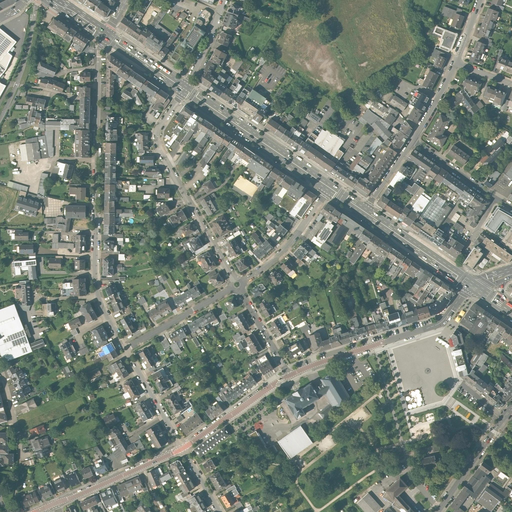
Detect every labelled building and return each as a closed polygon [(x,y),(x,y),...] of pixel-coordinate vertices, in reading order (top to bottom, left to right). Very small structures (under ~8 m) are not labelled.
[(98,0),(88,0),(85,5),(95,12),(101,3),(101,2),(98,0)] [(110,0),(108,5),(107,7),(111,10),(115,2),(110,0)] [(151,2),(152,0),(144,0),(135,16),(132,21),(137,24),(138,23),(151,2)] [(145,28),(152,32),(159,23),(166,13),(169,9),(168,8),(155,0),(152,0),(151,2),(162,9),(151,24),(148,24),(145,28)] [(151,2),(138,23),(145,28),(148,24),(151,24),(162,9),(151,2)] [(107,7),(101,3),(95,12),(105,18),(107,17),(111,10),(107,7)] [(231,3),(227,13),(237,17),(239,11),(242,12),(243,12),(244,12),(245,11),(246,9),(231,3)] [(453,19),(456,13),(457,11),(445,6),(441,15),(453,19)] [(484,17),(493,20),(495,21),(499,12),(488,8),(484,17)] [(173,52),(170,56),(170,58),(176,62),(178,61),(180,59),(182,56),(182,54),(186,48),(189,50),(188,51),(191,53),(196,46),(195,46),(203,34),(204,34),(205,32),(206,30),(204,29),(205,28),(210,21),(209,18),(211,15),(211,12),(206,9),(203,9),(200,14),(199,15),(199,16),(198,17),(196,17),(194,21),(194,23),(192,26),(183,40),(180,41),(173,52)] [(187,15),(182,11),(179,16),(183,19),(184,19),(187,15)] [(227,13),(222,24),(234,29),(236,24),(239,25),(240,22),(236,20),(237,17),(227,13)] [(453,19),(451,26),(459,30),(465,16),(461,15),(456,13),(453,19)] [(117,25),(125,31),(132,21),(128,19),(124,16),(117,25)] [(70,28),(55,17),(47,28),(63,38),(70,28)] [(493,20),(484,17),(481,25),(490,29),(493,20)] [(125,31),(130,34),(137,24),(132,21),(125,31)] [(130,34),(137,39),(145,28),(138,23),(137,24),(130,34)] [(152,32),(165,42),(166,41),(167,42),(173,33),(159,23),(152,32)] [(487,38),(490,29),(481,25),(478,35),(485,37),(487,38)] [(441,46),(452,50),(458,33),(440,26),(436,35),(444,38),(441,46)] [(77,32),(70,28),(63,38),(70,43),(72,39),(77,32)] [(137,39),(144,44),(152,32),(145,28),(137,39)] [(7,53),(16,43),(0,30),(0,72),(2,74),(6,69),(12,57),(7,53)] [(165,42),(157,53),(163,58),(166,53),(169,50),(167,48),(169,45),(170,45),(179,33),(175,31),(173,33),(167,42),(166,41),(165,42)] [(232,35),(222,31),(218,43),(227,46),(232,35)] [(89,40),(77,32),(72,39),(75,41),(85,48),(89,40)] [(157,53),(165,42),(152,32),(144,44),(157,53)] [(425,53),(432,56),(435,48),(436,47),(422,40),(421,42),(425,53)] [(85,48),(75,41),(71,47),(81,53),(85,48)] [(472,49),(481,53),(485,44),(484,44),(476,41),(472,49)] [(216,47),(209,59),(216,63),(221,65),(227,53),(216,47)] [(437,49),(435,48),(432,56),(437,58),(439,54),(446,58),(448,54),(437,49)] [(472,49),(468,58),(478,62),(479,58),(483,60),(485,54),(481,53),(472,49)] [(106,55),(106,64),(111,68),(116,71),(123,62),(111,53),(109,53),(108,53),(107,53),(107,54),(106,55)] [(437,58),(434,66),(438,68),(442,70),(447,58),(446,58),(439,54),(437,58)] [(503,70),(508,60),(499,56),(495,67),(503,70)] [(80,57),(74,58),(74,59),(70,60),(70,67),(72,66),(73,68),(82,67),(81,61),(80,57)] [(276,62),(268,57),(268,58),(264,63),(272,68),(275,63),(276,62)] [(243,62),(239,58),(232,68),(236,71),(243,62)] [(203,70),(205,71),(210,74),(216,63),(209,59),(203,70)] [(56,62),(62,68),(64,65),(58,60),(56,62)] [(511,61),(508,60),(503,70),(511,73),(511,61)] [(47,72),(55,75),(57,69),(39,61),(36,69),(46,73),(47,72)] [(123,62),(116,71),(123,76),(118,83),(122,85),(127,78),(133,69),(123,62)] [(111,68),(106,64),(106,74),(106,87),(107,97),(111,97),(113,95),(113,86),(116,86),(118,87),(120,84),(116,82),(116,72),(111,72),(111,68)] [(219,74),(216,79),(223,83),(225,79),(230,82),(232,78),(228,75),(229,74),(225,72),(226,70),(223,68),(221,70),(218,73),(219,74)] [(133,69),(127,78),(138,85),(140,87),(146,78),(133,69)] [(430,70),(426,78),(435,82),(439,75),(430,70)] [(208,88),(215,78),(210,74),(205,71),(198,81),(208,88)] [(77,76),(77,81),(90,82),(90,72),(79,72),(79,76),(77,76)] [(477,91),(480,83),(465,76),(462,82),(464,85),(463,89),(468,96),(476,91),(477,91)] [(46,86),(51,88),(55,81),(49,78),(48,80),(44,78),(44,79),(41,78),(40,79),(39,85),(46,87),(46,86)] [(146,78),(140,87),(142,88),(147,92),(146,93),(149,95),(150,94),(152,95),(151,96),(149,96),(147,99),(150,101),(151,100),(159,88),(146,78)] [(208,88),(220,96),(226,86),(227,86),(223,83),(216,79),(215,78),(208,88)] [(431,90),(435,82),(426,78),(425,80),(421,78),(418,83),(431,90)] [(51,88),(62,93),(65,85),(61,83),(55,81),(51,88)] [(226,101),(232,105),(239,95),(236,93),(242,85),(239,82),(236,86),(226,101)] [(220,96),(226,101),(236,86),(232,84),(229,88),(226,86),(220,96)] [(140,87),(138,85),(135,89),(134,87),(130,92),(126,89),(122,96),(131,102),(134,96),(140,87)] [(496,88),(486,85),(482,96),(488,98),(489,97),(493,98),(496,88)] [(90,86),(76,86),(76,91),(78,91),(78,93),(79,93),(79,96),(89,97),(90,86)] [(376,94),(381,97),(386,90),(381,86),(376,94)] [(142,88),(140,87),(134,96),(140,105),(144,102),(140,94),(142,91),(142,89),(142,88)] [(170,94),(159,88),(151,100),(154,102),(153,104),(155,105),(153,107),(158,111),(160,109),(162,110),(164,109),(169,101),(169,99),(167,98),(170,94)] [(245,100),(239,109),(240,110),(252,119),(266,99),(266,98),(256,90),(255,90),(253,88),(245,100)] [(468,96),(463,89),(462,88),(455,93),(455,94),(461,102),(467,109),(474,104),(472,101),(468,96)] [(505,92),(496,88),(493,98),(491,102),(500,106),(503,98),(505,92)] [(414,107),(423,112),(427,106),(425,105),(429,98),(416,90),(412,97),(415,99),(411,105),(414,107)] [(232,105),(239,109),(245,100),(243,98),(246,93),(242,91),(239,95),(232,105)] [(461,102),(455,94),(445,101),(450,109),(461,102)] [(394,96),(390,102),(403,111),(408,103),(395,95),(394,96)] [(364,104),(369,109),(375,99),(370,96),(364,104)] [(37,99),(27,97),(26,101),(32,102),(30,109),(35,110),(35,109),(36,103),(37,99)] [(509,101),(503,98),(500,106),(499,109),(505,111),(507,106),(509,101)] [(270,102),(266,99),(252,119),(259,123),(268,110),(266,109),(270,102)] [(389,113),(396,118),(399,113),(389,106),(387,108),(375,99),(369,109),(371,111),(384,120),(389,113)] [(479,100),(475,103),(479,109),(483,106),(479,100)] [(89,101),(79,101),(79,111),(89,111),(89,101)] [(474,104),(467,109),(471,115),(479,109),(475,103),(474,104)] [(185,105),(177,116),(175,119),(185,125),(194,111),(185,105)] [(285,119),(289,121),(291,123),(301,110),(295,105),(289,112),(285,118),(285,119)] [(280,115),(281,113),(272,106),(270,109),(278,115),(280,115)] [(414,107),(408,118),(417,124),(423,112),(414,107)] [(37,111),(35,110),(30,109),(27,121),(34,122),(37,111)] [(388,129),(391,125),(384,120),(371,111),(369,109),(361,116),(367,121),(371,125),(385,140),(387,139),(392,134),(388,129)] [(42,112),(37,111),(34,122),(33,126),(45,129),(45,124),(42,124),(44,119),(40,118),(42,112)] [(89,111),(79,111),(79,122),(89,123),(89,111)] [(185,125),(190,129),(190,128),(199,115),(194,111),(185,125)] [(321,118),(311,112),(308,116),(318,123),(321,118)] [(389,113),(384,120),(391,125),(396,118),(389,113)] [(165,127),(169,130),(175,122),(174,121),(174,120),(175,119),(177,116),(175,114),(165,127)] [(432,129),(442,134),(450,120),(440,114),(432,129)] [(199,127),(205,119),(199,115),(190,128),(194,131),(196,131),(199,127)] [(271,118),(265,126),(275,133),(281,124),(285,119),(285,118),(283,116),(278,122),(271,118)] [(366,123),(367,121),(361,116),(360,118),(358,120),(364,125),(366,123)] [(45,118),(45,124),(45,129),(46,129),(53,130),(61,130),(61,119),(45,118)] [(79,119),(61,119),(61,130),(75,130),(79,130),(79,122),(79,119)] [(176,124),(178,125),(182,128),(185,125),(175,119),(174,120),(177,123),(176,124)] [(195,139),(199,142),(212,124),(205,119),(199,127),(204,131),(203,132),(201,131),(195,139)] [(106,120),(106,130),(116,130),(122,130),(126,130),(126,125),(116,125),(116,120),(107,120),(106,120)] [(442,134),(447,137),(448,138),(450,139),(452,135),(455,134),(459,125),(450,120),(442,134)] [(33,126),(34,122),(27,121),(27,123),(21,124),(21,130),(29,127),(33,126)] [(281,124),(275,133),(282,137),(287,129),(291,123),(289,121),(284,127),(281,124)] [(402,127),(400,130),(409,136),(413,129),(406,121),(404,125),(403,124),(401,126),(402,127)] [(212,124),(199,142),(203,145),(208,139),(210,140),(211,138),(210,137),(210,136),(212,137),(219,128),(212,124)] [(170,146),(174,140),(182,128),(178,125),(166,143),(170,146)] [(287,129),(282,137),(287,141),(295,130),(296,128),(293,126),(291,129),(291,130),(290,131),(287,129)] [(318,126),(311,135),(316,138),(322,129),(318,126)] [(316,138),(311,145),(334,162),(337,163),(339,160),(344,152),(342,151),(339,149),(345,141),(324,126),(322,129),(316,138)] [(409,136),(400,130),(394,126),(391,130),(396,133),(397,132),(398,133),(395,137),(404,143),(409,136)] [(187,132),(182,128),(174,140),(180,143),(182,139),(187,132)] [(186,142),(194,131),(190,128),(190,129),(187,132),(182,139),(186,142)] [(213,144),(210,148),(215,151),(227,134),(219,128),(212,137),(214,138),(213,140),(216,142),(217,141),(218,141),(215,145),(213,144)] [(45,131),(45,135),(48,157),(53,157),(54,148),(53,148),(53,130),(46,129),(45,131)] [(442,134),(432,129),(426,139),(441,148),(447,137),(442,134)] [(75,130),(75,139),(89,139),(89,130),(79,130),(75,130)] [(106,130),(106,141),(117,141),(117,135),(116,135),(116,130),(106,130)] [(287,141),(293,145),(299,137),(295,134),(296,134),(298,131),(295,130),(287,141)] [(506,131),(499,138),(503,142),(504,141),(509,135),(510,134),(506,131)] [(138,141),(148,141),(148,133),(135,133),(135,136),(138,137),(138,141)] [(224,145),(227,146),(233,137),(227,134),(215,151),(218,154),(224,145)] [(300,150),(305,154),(311,145),(316,138),(311,135),(310,134),(305,141),(300,150)] [(37,137),(38,142),(40,159),(48,158),(48,157),(45,135),(42,136),(37,137)] [(377,136),(366,151),(372,154),(378,145),(379,146),(383,142),(377,136)] [(223,164),(227,158),(239,142),(233,137),(227,146),(229,148),(228,150),(227,149),(219,161),(223,164)] [(293,145),(300,150),(305,141),(299,137),(293,145)] [(404,143),(395,137),(392,142),(391,143),(400,149),(404,143)] [(495,150),(482,162),(486,166),(503,151),(499,147),(503,142),(499,138),(491,145),(495,150)] [(89,139),(75,139),(75,148),(89,148),(89,139)] [(387,139),(385,140),(384,141),(383,142),(389,147),(390,145),(391,143),(392,142),(387,139)] [(148,141),(138,141),(138,144),(136,146),(137,147),(137,151),(138,151),(144,151),(148,151),(148,141)] [(26,144),(19,145),(22,162),(40,159),(38,142),(26,144)] [(105,142),(105,153),(115,153),(116,142),(105,142)] [(203,145),(199,142),(194,150),(199,154),(204,146),(203,145)] [(227,158),(233,162),(245,146),(239,142),(227,158)] [(399,151),(400,149),(391,143),(390,145),(389,147),(383,142),(379,146),(387,151),(395,156),(399,151)] [(15,145),(8,146),(10,163),(17,162),(15,145)] [(311,145),(305,154),(328,170),(331,172),(337,163),(334,162),(311,145)] [(447,153),(464,165),(470,157),(453,145),(447,153)] [(246,167),(247,165),(255,153),(245,146),(233,162),(235,164),(237,165),(239,162),(246,167)] [(75,148),(75,158),(89,158),(89,148),(75,148)] [(208,162),(215,151),(210,148),(204,157),(207,159),(205,161),(208,162)] [(428,173),(434,164),(412,148),(406,157),(428,173)] [(395,156),(387,151),(368,177),(377,183),(395,156)] [(105,153),(105,164),(115,164),(120,165),(120,161),(115,160),(115,153),(105,153)] [(247,165),(257,172),(265,160),(255,153),(247,165)] [(373,159),(365,153),(362,157),(354,167),(363,173),(373,159)] [(351,165),(348,168),(352,170),(354,167),(362,157),(358,154),(351,165)] [(203,168),(206,164),(208,162),(205,161),(207,159),(204,157),(200,163),(202,165),(201,167),(203,168)] [(496,170),(497,171),(499,168),(497,166),(500,162),(496,159),(488,166),(493,169),(496,171),(496,170)] [(268,173),(273,166),(265,160),(257,172),(250,181),(258,187),(268,173)] [(337,163),(331,172),(344,181),(352,170),(348,168),(345,165),(339,160),(337,163)] [(73,166),(56,162),(53,173),(57,174),(56,177),(70,180),(73,166)] [(105,164),(104,176),(115,177),(115,164),(105,164)] [(432,180),(433,179),(441,168),(434,164),(428,173),(426,175),(432,180)] [(402,165),(397,171),(405,176),(406,174),(409,176),(412,172),(411,171),(412,170),(405,165),(404,167),(402,165)] [(281,182),(286,175),(273,166),(268,173),(275,178),(281,182)] [(440,184),(442,182),(448,173),(441,168),(433,179),(440,184)] [(488,177),(494,181),(500,173),(497,171),(496,170),(496,171),(493,169),(488,177)] [(358,174),(352,170),(344,181),(353,187),(359,178),(357,177),(358,174)] [(405,176),(397,171),(389,184),(396,189),(398,186),(402,181),(405,176)] [(48,174),(41,173),(36,196),(38,196),(43,198),(44,195),(48,174)] [(269,188),(275,178),(268,173),(258,187),(249,200),(252,203),(265,185),(269,188)] [(467,187),(448,173),(442,182),(461,195),(467,187)] [(504,189),(511,179),(504,174),(497,184),(504,189)] [(258,187),(250,181),(241,175),(232,188),(249,200),(258,187)] [(278,204),(295,180),(286,175),(281,182),(270,198),(278,204)] [(361,176),(359,178),(353,187),(367,197),(377,183),(368,177),(367,176),(365,179),(361,176)] [(488,177),(483,184),(489,188),(494,181),(488,177)] [(205,184),(203,186),(204,188),(206,192),(207,194),(219,187),(215,181),(213,183),(211,179),(205,183),(205,184)] [(302,196),(307,189),(295,180),(278,204),(290,212),(302,196)] [(20,191),(26,193),(28,187),(9,181),(7,186),(20,191)] [(410,186),(402,181),(398,186),(412,195),(418,186),(413,182),(410,186)] [(412,195),(404,206),(409,211),(423,192),(424,190),(418,186),(412,195)] [(386,187),(380,194),(385,197),(390,190),(386,187)] [(475,193),(467,187),(461,195),(468,203),(475,193)] [(77,188),(69,188),(69,194),(76,194),(76,199),(85,200),(85,188),(77,188)] [(170,188),(157,188),(157,197),(166,197),(169,198),(170,188)] [(307,189),(302,196),(311,203),(317,195),(307,189)] [(104,191),(104,200),(115,201),(129,201),(129,198),(115,197),(115,191),(104,191)] [(410,227),(414,222),(418,216),(418,215),(429,199),(430,198),(423,192),(409,211),(402,221),(410,227)] [(214,193),(200,201),(208,216),(217,211),(212,202),(217,199),(214,193)] [(444,209),(447,205),(448,204),(434,193),(430,198),(429,199),(444,209)] [(488,202),(475,193),(468,203),(473,206),(466,216),(472,220),(474,222),(488,202)] [(382,208),(388,200),(385,197),(380,194),(375,201),(376,204),(382,208)] [(25,196),(19,195),(15,209),(36,215),(40,201),(25,196)] [(301,217),(311,203),(302,196),(290,212),(289,213),(295,217),(297,214),(301,217)] [(444,209),(429,199),(418,215),(418,216),(421,218),(419,221),(423,224),(425,221),(432,226),(444,209)] [(115,201),(104,200),(104,213),(117,213),(121,213),(122,209),(114,209),(115,201)] [(382,208),(397,218),(403,210),(402,209),(392,203),(388,200),(382,208)] [(166,202),(156,208),(157,210),(156,211),(158,214),(159,213),(160,216),(171,210),(166,202)] [(335,206),(328,202),(316,220),(318,221),(319,222),(320,221),(324,215),(327,217),(335,206)] [(447,205),(444,209),(432,226),(437,229),(437,228),(440,224),(452,208),(447,205)] [(66,206),(65,217),(71,218),(85,218),(86,206),(66,206)] [(335,206),(327,217),(327,218),(332,222),(334,219),(338,221),(343,213),(343,212),(335,206)] [(397,218),(402,221),(409,211),(404,206),(402,209),(403,210),(397,218)] [(502,220),(511,226),(511,214),(506,211),(498,206),(494,211),(487,222),(484,226),(492,231),(494,233),(502,220)] [(170,217),(175,226),(187,219),(182,209),(170,217)] [(456,222),(461,215),(456,212),(452,220),(456,222)] [(117,213),(104,213),(103,225),(114,225),(114,216),(117,216),(117,213)] [(269,213),(266,218),(270,221),(274,217),(269,213)] [(365,228),(343,213),(338,221),(342,224),(336,233),(337,233),(334,237),(340,241),(347,231),(358,238),(359,237),(365,228)] [(223,215),(212,222),(216,229),(225,224),(223,221),(226,220),(223,215)] [(294,221),(287,217),(283,222),(290,227),(294,221)] [(70,221),(65,220),(64,224),(60,224),(46,224),(46,228),(62,229),(61,231),(68,232),(70,221)] [(511,226),(502,220),(494,233),(502,239),(509,229),(511,231),(511,226)] [(319,222),(318,221),(306,238),(311,241),(315,236),(319,230),(323,224),(324,223),(320,221),(319,222)] [(414,222),(410,227),(418,232),(423,224),(419,221),(416,222),(415,223),(414,222)] [(418,232),(429,240),(437,229),(432,226),(425,221),(423,224),(418,232)] [(269,224),(276,230),(278,227),(271,222),(269,224)] [(456,222),(453,226),(460,232),(463,228),(456,222)] [(190,223),(181,229),(178,231),(180,235),(183,233),(185,236),(192,233),(195,231),(190,223)] [(227,227),(225,224),(216,229),(220,237),(232,230),(229,225),(227,227)] [(278,227),(276,230),(283,236),(288,230),(280,224),(278,227)] [(114,225),(103,225),(103,234),(109,234),(109,235),(111,235),(111,234),(114,234),(114,229),(118,229),(118,225),(114,225)] [(360,256),(366,247),(375,234),(365,227),(365,228),(359,237),(362,239),(361,240),(363,242),(364,240),(366,242),(365,244),(363,243),(362,243),(350,261),(355,264),(360,256)] [(437,229),(429,240),(439,247),(450,231),(447,229),(444,233),(439,230),(437,228),(437,229)] [(511,231),(509,229),(502,239),(500,242),(511,249),(511,231)] [(22,230),(14,230),(14,240),(28,240),(28,232),(22,232),(22,230)] [(274,231),(270,237),(277,243),(283,236),(276,230),(274,231)] [(450,231),(439,247),(454,258),(463,246),(451,237),(453,234),(450,231)] [(251,235),(260,246),(263,243),(258,237),(259,237),(255,232),(251,235)] [(485,248),(492,253),(497,245),(493,242),(494,241),(490,238),(489,240),(486,238),(487,237),(481,232),(473,243),(478,246),(482,249),(483,250),(485,248)] [(58,234),(45,234),(45,242),(58,243),(58,234)] [(375,252),(383,240),(375,234),(366,247),(372,250),(375,252)] [(85,235),(75,235),(75,243),(86,243),(86,239),(85,239),(85,235)] [(198,236),(188,242),(194,251),(204,246),(198,236)] [(324,242),(315,236),(311,241),(320,248),(324,242)] [(334,242),(327,237),(324,242),(330,247),(334,242)] [(225,244),(228,249),(236,244),(234,242),(235,241),(234,239),(225,244)] [(117,241),(104,240),(104,251),(106,251),(117,251),(117,245),(123,245),(123,241),(117,241)] [(263,243),(260,246),(266,253),(273,247),(267,240),(263,243)] [(379,268),(388,256),(394,247),(383,240),(375,252),(377,254),(373,258),(378,261),(375,265),(379,268)] [(298,248),(311,259),(313,261),(315,258),(313,256),(310,253),(308,253),(308,252),(312,247),(304,241),(298,248)] [(511,259),(511,258),(511,249),(500,242),(497,245),(492,253),(507,263),(510,259),(511,259)] [(86,243),(75,243),(75,253),(85,253),(85,248),(86,248),(86,243)] [(237,244),(236,244),(228,249),(232,257),(235,255),(236,256),(244,252),(242,248),(240,249),(237,244)] [(33,245),(18,245),(19,253),(29,253),(33,253),(33,245)] [(260,246),(253,252),(260,259),(266,253),(260,246)] [(475,248),(464,264),(472,270),(483,254),(480,252),(482,249),(478,246),(476,249),(475,248)] [(367,257),(372,250),(366,247),(360,256),(366,259),(367,257)] [(401,252),(394,247),(388,256),(391,259),(391,261),(389,264),(388,262),(385,267),(389,270),(401,252)] [(298,248),(294,253),(299,258),(301,260),(303,258),(308,262),(311,259),(298,248)] [(201,261),(202,264),(211,259),(209,257),(211,256),(208,251),(203,254),(202,253),(196,257),(200,262),(201,261)] [(407,256),(401,252),(389,270),(388,271),(393,275),(400,265),(401,265),(406,257),(407,256)] [(370,259),(367,257),(366,259),(362,265),(365,267),(370,259)] [(412,261),(406,257),(401,265),(400,266),(402,267),(403,268),(401,272),(403,274),(412,261)] [(49,258),(48,268),(61,268),(61,264),(61,258),(55,258),(49,258)] [(114,258),(103,258),(103,267),(122,267),(122,265),(114,265),(114,258)] [(301,260),(299,258),(295,262),(300,268),(305,263),(301,260)] [(372,260),(370,259),(365,267),(367,268),(371,263),(375,265),(378,261),(373,258),(372,260)] [(36,265),(35,259),(29,260),(19,261),(19,260),(13,261),(13,262),(12,262),(12,268),(14,267),(15,276),(21,275),(21,271),(27,270),(28,280),(36,279),(35,265),(36,265)] [(213,262),(211,259),(202,264),(204,267),(203,268),(206,273),(211,270),(211,269),(216,266),(214,261),(213,262)] [(244,259),(236,264),(240,272),(249,267),(248,266),(246,261),(244,259)] [(288,259),(280,267),(290,277),(296,272),(293,269),(296,266),(292,262),(291,263),(288,259)] [(75,260),(75,270),(85,270),(85,260),(75,260)] [(413,260),(412,261),(403,274),(400,279),(402,280),(406,275),(408,276),(409,274),(414,278),(416,275),(422,267),(413,260)] [(394,280),(402,267),(400,266),(401,265),(400,265),(393,275),(391,278),(394,280)] [(122,267),(103,267),(103,275),(106,275),(106,277),(112,277),(112,275),(114,275),(114,273),(118,273),(118,271),(122,271),(122,270),(122,267)] [(425,270),(422,267),(416,275),(420,277),(414,286),(418,289),(413,296),(410,301),(415,304),(417,302),(431,282),(430,281),(434,275),(426,269),(425,270)] [(270,274),(268,276),(275,286),(283,280),(280,276),(282,275),(279,272),(278,273),(276,270),(273,272),(272,272),(270,274)] [(219,273),(210,278),(215,287),(217,286),(217,287),(222,284),(222,283),(224,281),(223,281),(224,280),(222,277),(221,277),(219,273)] [(158,277),(161,283),(167,279),(164,274),(158,277)] [(445,282),(434,275),(430,281),(431,282),(417,302),(421,304),(432,288),(435,290),(436,289),(439,290),(445,282)] [(85,279),(72,279),(72,282),(64,283),(64,289),(73,289),(86,288),(85,279)] [(22,298),(22,306),(31,305),(29,281),(19,282),(19,286),(15,286),(16,299),(22,298)] [(439,290),(438,292),(440,293),(441,292),(445,295),(447,292),(448,290),(451,286),(445,282),(439,290)] [(194,299),(201,294),(198,288),(196,286),(191,289),(190,287),(190,286),(189,283),(186,285),(189,290),(194,299)] [(115,284),(105,289),(108,296),(118,292),(115,284)] [(156,287),(159,293),(164,290),(161,284),(156,287)] [(259,286),(251,291),(255,297),(263,292),(259,286)] [(458,291),(451,286),(448,290),(450,292),(449,293),(447,292),(445,295),(452,300),(458,291)] [(438,292),(439,290),(436,289),(435,290),(432,288),(421,304),(417,302),(415,304),(417,308),(417,309),(428,306),(433,298),(438,292)] [(180,293),(181,294),(186,303),(194,299),(189,290),(184,292),(184,291),(180,293)] [(410,301),(413,296),(409,293),(408,294),(405,291),(402,295),(406,298),(410,301)] [(108,296),(111,304),(122,300),(118,292),(108,296)] [(186,303),(181,294),(176,297),(176,296),(173,298),(178,307),(186,303)] [(452,300),(445,295),(443,297),(441,296),(437,302),(436,303),(429,305),(432,316),(440,313),(442,312),(444,311),(446,308),(452,300)] [(143,296),(137,300),(140,305),(146,302),(143,296)] [(399,307),(402,306),(399,297),(390,301),(393,310),(396,309),(399,310),(399,307)] [(233,298),(227,301),(229,305),(226,306),(229,312),(238,307),(233,298)] [(267,299),(259,304),(263,311),(270,307),(271,306),(267,299)] [(122,300),(111,304),(115,312),(125,308),(122,300)] [(166,300),(157,306),(163,316),(173,311),(166,300)] [(84,315),(93,310),(89,302),(86,304),(85,303),(82,305),(82,306),(79,308),(80,309),(79,310),(81,312),(83,315),(84,315)] [(42,304),(42,316),(53,316),(53,312),(56,312),(55,303),(42,304)] [(465,330),(468,332),(468,331),(479,316),(483,310),(474,303),(471,303),(458,322),(465,327),(465,330)] [(14,304),(0,309),(0,338),(23,329),(22,326),(16,310),(14,304)] [(432,316),(429,305),(428,306),(417,309),(421,320),(432,316)] [(157,306),(147,311),(154,322),(163,316),(157,306)] [(348,307),(355,329),(358,328),(358,327),(359,325),(356,317),(358,317),(356,312),(355,312),(353,306),(348,307)] [(401,314),(394,316),(398,327),(409,323),(406,313),(403,306),(402,306),(399,307),(399,310),(401,314)] [(274,313),(270,307),(263,311),(267,317),(274,313)] [(417,309),(417,308),(414,309),(414,310),(409,311),(406,313),(409,323),(421,320),(417,309)] [(384,317),(389,330),(398,327),(394,316),(388,319),(387,316),(388,313),(387,309),(382,311),(384,317)] [(93,310),(84,315),(87,320),(85,321),(86,323),(87,322),(88,323),(91,321),(92,323),(95,321),(94,320),(97,318),(93,310)] [(212,310),(203,315),(208,324),(213,321),(215,326),(220,324),(217,319),(212,310)] [(479,316),(488,322),(492,316),(483,310),(479,316)] [(372,312),(375,323),(378,333),(389,330),(384,317),(377,319),(375,311),(372,312)] [(224,313),(219,316),(219,317),(222,321),(227,318),(224,313)] [(236,317),(232,319),(235,326),(237,325),(246,320),(242,313),(236,317)] [(196,320),(203,333),(207,330),(204,326),(208,324),(203,315),(196,320)] [(128,316),(120,321),(124,328),(132,324),(129,319),(128,316)] [(479,338),(487,325),(486,325),(488,322),(479,316),(468,331),(479,338)] [(499,321),(492,316),(488,322),(486,325),(487,325),(493,329),(499,321)] [(78,318),(68,323),(71,330),(75,329),(82,325),(78,318)] [(278,319),(270,324),(274,330),(282,325),(278,319)] [(196,320),(188,324),(193,334),(195,333),(197,336),(203,333),(196,320)] [(246,320),(237,325),(241,332),(243,330),(244,332),(247,330),(246,329),(250,326),(246,320)] [(496,341),(507,326),(499,321),(493,329),(497,332),(490,342),(494,345),(496,341)] [(366,326),(369,336),(378,333),(375,323),(369,325),(366,326)] [(26,324),(22,326),(23,329),(27,338),(31,337),(26,324)] [(132,324),(124,328),(129,336),(137,331),(135,329),(132,324)] [(307,324),(300,328),(303,333),(310,329),(307,324)] [(104,325),(93,330),(95,335),(106,330),(104,325)] [(282,325),(274,330),(278,337),(286,332),(282,325)] [(487,325),(479,338),(483,341),(489,332),(491,333),(493,329),(487,325)] [(369,336),(366,326),(358,328),(355,329),(359,339),(369,336)] [(501,340),(503,341),(505,338),(511,329),(507,326),(496,341),(499,343),(501,340)] [(341,327),(337,328),(342,344),(352,341),(349,331),(342,334),(341,331),(342,331),(341,327)] [(186,336),(181,328),(175,332),(180,340),(183,345),(185,343),(183,339),(186,336)] [(329,338),(330,339),(333,348),(342,344),(337,328),(333,330),(335,336),(329,338)] [(23,329),(0,338),(0,353),(1,357),(3,362),(32,351),(32,350),(29,344),(27,338),(23,329)] [(355,329),(349,331),(352,341),(359,339),(355,329)] [(493,329),(491,333),(485,342),(488,344),(490,342),(497,332),(493,329)] [(106,330),(95,335),(97,339),(108,334),(106,330)] [(461,334),(455,330),(449,338),(451,339),(453,347),(459,345),(464,344),(461,334)] [(176,342),(180,340),(175,332),(169,335),(173,343),(170,345),(175,354),(181,351),(176,342)] [(320,332),(309,336),(314,350),(319,349),(320,352),(333,348),(330,339),(322,341),(320,332)] [(240,341),(244,349),(245,348),(258,340),(254,333),(252,334),(251,333),(250,334),(251,335),(246,338),(240,341)] [(108,334),(97,339),(100,344),(108,340),(111,338),(108,334)] [(240,341),(246,338),(244,334),(241,336),(234,340),(236,343),(240,341)] [(509,346),(511,343),(505,338),(503,341),(502,342),(509,346)] [(42,339),(29,344),(32,350),(44,345),(42,339)] [(167,339),(161,343),(164,349),(170,345),(167,339)] [(64,344),(62,345),(66,352),(76,347),(72,340),(69,342),(64,344)] [(263,349),(258,340),(245,348),(247,352),(251,349),(253,354),(263,349)] [(284,346),(291,359),(305,351),(300,341),(289,347),(287,345),(284,346)] [(111,343),(102,348),(103,351),(98,353),(100,357),(114,349),(111,343)] [(76,347),(66,352),(69,359),(79,354),(76,347)] [(114,349),(100,357),(102,360),(106,358),(106,357),(109,361),(118,356),(114,349)] [(139,354),(143,361),(156,353),(153,349),(149,351),(147,349),(139,354)] [(457,371),(458,376),(466,375),(461,353),(459,349),(454,350),(451,351),(452,356),(454,356),(456,366),(455,366),(456,371),(457,371)] [(471,369),(482,353),(477,349),(469,362),(466,352),(461,353),(466,375),(467,374),(471,369)] [(156,353),(143,361),(147,368),(150,367),(151,368),(154,366),(153,365),(156,363),(153,358),(157,356),(156,353)] [(482,353),(471,369),(474,371),(472,374),(479,379),(487,368),(483,364),(488,356),(482,353)] [(264,375),(274,369),(265,354),(256,359),(255,360),(256,361),(264,375)] [(511,365),(501,354),(497,357),(508,369),(511,365)] [(115,370),(123,366),(120,360),(112,364),(115,370)] [(111,374),(116,372),(115,370),(112,364),(107,367),(111,374)] [(123,366),(115,370),(116,372),(118,376),(126,371),(123,366)] [(10,376),(16,374),(12,368),(6,371),(9,377),(10,376)] [(98,368),(87,374),(90,380),(101,374),(98,368)] [(255,368),(250,372),(254,376),(258,373),(255,368)] [(151,375),(156,383),(167,377),(174,373),(172,370),(171,369),(161,375),(159,371),(151,375)] [(464,381),(472,387),(479,379),(472,374),(474,371),(471,369),(467,374),(466,375),(458,376),(464,381)] [(16,374),(10,376),(14,383),(23,378),(25,377),(21,371),(16,374)] [(118,376),(114,378),(116,382),(129,375),(127,371),(126,371),(118,376)] [(324,384),(321,385),(326,394),(331,403),(318,413),(323,421),(351,399),(335,371),(321,379),(324,384)] [(511,377),(511,379),(510,381),(509,380),(510,377),(507,373),(503,377),(507,381),(511,386),(511,377)] [(251,376),(244,381),(250,389),(257,383),(251,375),(251,376)] [(156,383),(161,392),(169,388),(166,382),(169,380),(167,377),(156,383)] [(27,385),(23,378),(14,383),(12,384),(16,391),(27,385)] [(480,393),(487,385),(479,379),(472,387),(480,393)] [(131,380),(123,385),(125,387),(123,388),(125,393),(135,388),(131,380)] [(244,381),(238,385),(243,393),(250,389),(244,381)] [(511,394),(511,386),(507,381),(504,384),(505,385),(501,389),(505,392),(509,397),(511,394)] [(287,396),(283,398),(297,422),(303,419),(302,418),(307,414),(304,408),(320,398),(326,394),(321,385),(315,389),(311,383),(304,388),(303,388),(293,394),(293,395),(288,397),(287,396)] [(505,392),(501,389),(496,383),(492,388),(489,392),(493,396),(494,395),(495,396),(497,394),(500,397),(505,392)] [(480,393),(484,397),(489,392),(492,388),(488,384),(487,385),(480,393)] [(27,385),(16,391),(15,392),(16,395),(18,399),(30,393),(29,391),(31,390),(29,387),(28,387),(27,385)] [(237,398),(231,390),(230,388),(227,385),(222,388),(220,386),(217,389),(221,395),(223,394),(224,395),(227,399),(230,403),(237,398)] [(238,385),(231,390),(237,398),(243,393),(238,385)] [(135,388),(125,393),(123,395),(125,399),(130,396),(132,400),(140,395),(135,388)] [(403,399),(407,397),(404,388),(399,390),(400,394),(402,394),(403,399)] [(509,397),(505,392),(500,397),(497,394),(495,396),(494,395),(493,396),(489,392),(484,397),(498,408),(509,397)] [(174,394),(164,399),(169,407),(178,401),(175,395),(174,394)] [(33,398),(18,405),(23,414),(37,407),(33,398)] [(178,401),(169,407),(174,415),(178,413),(183,410),(181,406),(178,401)] [(183,410),(178,413),(179,415),(180,415),(192,407),(189,401),(181,406),(183,410)] [(208,402),(210,405),(218,416),(223,411),(217,403),(214,405),(211,401),(208,402)] [(144,403),(136,408),(140,415),(148,410),(144,403)] [(205,411),(211,420),(218,416),(210,405),(207,406),(209,409),(205,411)] [(148,410),(140,415),(144,422),(152,417),(148,410)] [(117,423),(113,415),(110,416),(109,414),(102,418),(108,428),(117,423)] [(195,415),(187,420),(194,430),(202,424),(195,415)] [(179,426),(186,435),(194,430),(187,420),(179,426)] [(485,430),(488,424),(481,421),(478,426),(485,430)] [(43,425),(29,431),(31,436),(40,433),(45,431),(43,425)] [(167,443),(157,425),(146,431),(156,449),(167,443)] [(306,433),(301,425),(277,441),(284,451),(290,459),(313,443),(306,433)] [(109,434),(118,429),(116,427),(105,432),(107,435),(109,434)] [(223,427),(207,439),(212,447),(229,435),(223,427)] [(109,434),(112,439),(114,438),(120,434),(118,429),(109,434)] [(255,432),(249,436),(261,455),(266,452),(270,457),(276,453),(272,446),(266,450),(255,432)] [(0,454),(8,454),(8,445),(7,445),(7,443),(7,433),(5,433),(0,433),(0,442),(2,443),(2,445),(0,444),(0,454)] [(118,445),(124,441),(120,434),(114,438),(118,445)] [(47,437),(32,442),(35,451),(47,447),(50,446),(47,437)] [(110,440),(116,450),(119,448),(118,445),(114,438),(112,439),(110,440)] [(212,447),(207,439),(192,449),(197,457),(212,447)] [(139,440),(133,443),(137,449),(129,453),(130,454),(132,453),(133,455),(145,449),(139,440)] [(124,441),(118,445),(119,448),(123,453),(124,456),(129,453),(137,449),(133,443),(128,446),(124,441)] [(47,447),(35,451),(38,459),(50,455),(47,447)] [(109,456),(106,459),(108,464),(123,453),(119,448),(116,450),(109,456)] [(13,454),(8,454),(0,454),(0,466),(4,466),(4,464),(13,464),(13,454)] [(424,469),(436,466),(434,456),(421,459),(424,469)] [(102,458),(93,462),(99,475),(108,471),(102,458)] [(22,463),(23,468),(34,465),(33,460),(22,463)] [(174,477),(185,470),(182,465),(180,461),(178,460),(170,465),(171,467),(170,467),(173,472),(171,473),(173,477),(174,477)] [(211,460),(203,465),(207,473),(216,468),(211,460)] [(482,462),(479,467),(487,474),(488,474),(491,469),(482,462)] [(80,471),(84,479),(93,476),(92,473),(89,467),(80,471)] [(479,467),(472,476),(479,481),(483,477),(484,478),(485,477),(487,474),(479,467)] [(158,477),(163,475),(160,468),(155,470),(158,477)] [(155,470),(146,474),(150,482),(152,488),(160,484),(158,480),(159,479),(158,477),(155,470)] [(174,477),(179,486),(190,479),(185,470),(174,477)] [(75,471),(66,475),(72,487),(80,483),(75,471)] [(158,480),(160,484),(173,477),(171,473),(170,471),(168,472),(163,475),(158,477),(159,479),(158,480)] [(219,472),(209,478),(213,485),(223,480),(219,472)] [(450,506),(455,509),(456,510),(458,507),(468,494),(476,499),(476,498),(479,500),(477,502),(484,507),(484,508),(485,509),(486,509),(486,508),(491,511),(497,503),(498,504),(502,499),(504,501),(508,495),(509,495),(511,491),(507,487),(503,493),(490,484),(489,485),(488,484),(487,484),(490,480),(485,477),(484,478),(483,477),(479,481),(472,476),(467,482),(471,484),(472,484),(474,485),(470,490),(464,486),(450,506)] [(124,483),(129,494),(131,498),(134,496),(133,494),(144,489),(142,485),(139,477),(124,483)] [(53,481),(58,493),(66,490),(63,482),(61,478),(53,481)] [(401,478),(386,491),(394,500),(399,495),(409,487),(401,478)] [(179,486),(184,494),(187,492),(195,488),(190,479),(179,486)] [(227,486),(223,480),(213,485),(217,492),(225,487),(227,486)] [(124,483),(117,486),(120,494),(121,497),(129,494),(124,483)] [(44,499),(52,496),(50,490),(48,485),(39,489),(41,493),(44,499)] [(111,489),(100,494),(107,511),(112,509),(111,507),(118,503),(111,489)] [(221,498),(223,503),(239,494),(238,491),(233,494),(233,495),(230,496),(229,493),(221,498)] [(392,505),(400,510),(401,509),(394,500),(386,491),(382,497),(393,504),(392,505)] [(24,506),(25,508),(39,502),(34,492),(21,498),(22,500),(24,506)] [(152,494),(159,506),(162,505),(155,492),(152,494)] [(368,493),(357,503),(364,511),(377,511),(382,508),(368,493)] [(190,499),(195,506),(203,502),(199,494),(190,499)] [(239,494),(223,503),(226,508),(234,503),(235,504),(239,502),(237,499),(241,497),(239,494)] [(407,511),(411,508),(399,495),(394,500),(401,509),(400,510),(401,511),(407,511)] [(95,497),(87,500),(91,507),(92,507),(98,504),(95,497)] [(88,508),(91,507),(87,500),(80,503),(84,511),(88,508)] [(191,511),(196,509),(198,511),(201,511),(205,510),(207,509),(203,502),(195,506),(190,509),(191,511)] [(139,508),(138,509),(139,511),(151,511),(145,503),(139,508)]
